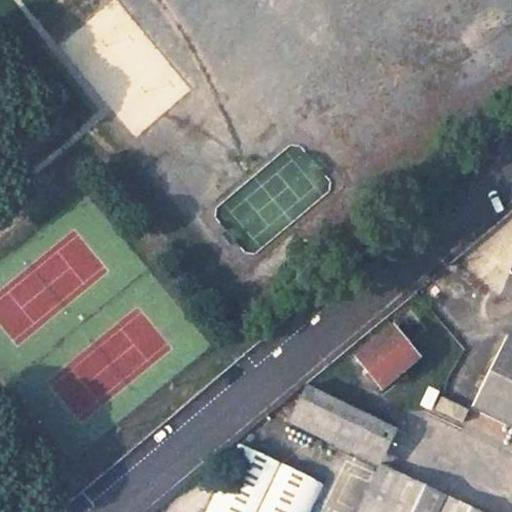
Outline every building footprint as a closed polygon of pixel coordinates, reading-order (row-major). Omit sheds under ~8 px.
[(418,358),(395,331),(360,360),(383,387),(418,358)] [(478,416),(511,433),(511,349),(510,349),(478,416)] [(291,422),(379,463),(395,427),(309,385),(291,422)] [(436,413),(463,426),(469,413),(442,400),(436,413)] [(311,511),(327,483),(243,439),(204,511),(311,511)] [(483,511),(387,462),(360,511),(483,511)]
